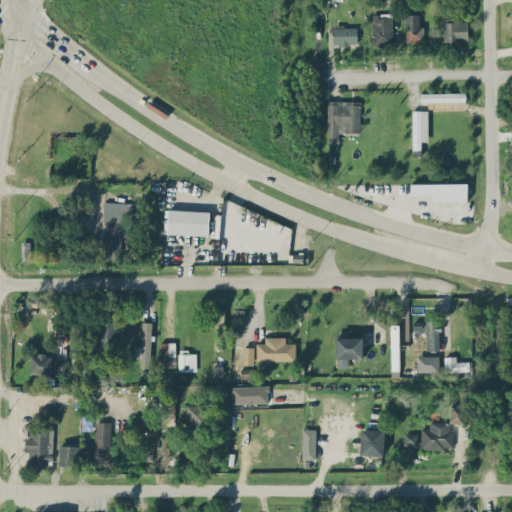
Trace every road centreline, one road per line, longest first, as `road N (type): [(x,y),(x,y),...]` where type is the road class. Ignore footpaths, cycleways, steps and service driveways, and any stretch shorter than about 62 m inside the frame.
road 1 (residential): [(0,489),(511,486)]
road 2 (secondary): [(511,250),(349,210),(238,160),(86,63)]
road 3 (secondary): [(18,32),(103,105),(229,184),(329,229),(424,254)]
road 4 (residential): [(0,280),(445,284)]
road 5 (residential): [(488,0),(492,186),(480,270)]
road 6 (residential): [(331,76),(511,73)]
road 7 (tertiary): [(0,120),(27,0)]
